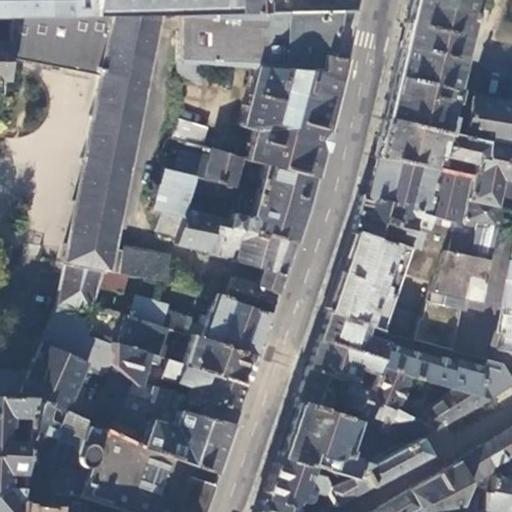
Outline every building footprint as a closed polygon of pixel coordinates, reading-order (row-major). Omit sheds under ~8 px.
[(0,0),(0,16),(11,17),(102,15),(178,13),(349,8),(350,0),(0,0)] [(410,0),(404,23),(464,37),(469,17),(482,21),(486,4),(473,1),(472,0),(410,0)] [(349,8),(178,13),(176,29),(176,79),(200,85),(201,64),(250,67),(251,62),(340,62),(348,17),(349,8)] [(11,17),(7,46),(7,55),(97,72),(59,260),(58,267),(61,268),(53,305),(90,314),(98,288),(103,269),(116,272),(121,250),(113,248),(117,230),(134,146),(158,26),(176,29),(178,13),(102,15),(11,17)] [(0,77),(5,78),(7,55),(7,46),(11,17),(0,16),(0,77)] [(464,37),(404,23),(388,90),(382,118),(442,132),(464,37)] [(326,120),(340,62),(251,62),(250,67),(236,125),(249,129),(240,158),(262,165),(311,178),(326,120)] [(511,107),(468,99),(460,137),(477,141),(511,147),(511,107)] [(202,145),(208,126),(176,117),(171,136),(202,145)] [(442,132),(382,118),(378,133),(373,154),(425,165),(429,151),(467,159),(466,165),(472,166),(477,141),(460,137),(442,132)] [(511,147),(477,141),(472,166),(460,222),(467,224),(468,220),(489,225),(494,205),(511,209),(511,147)] [(164,168),(193,176),(231,188),(240,158),(208,147),(206,154),(178,147),(175,157),(169,156),(167,165),(165,164),(164,168)] [(425,165),(373,154),(369,171),(363,197),(424,213),(434,167),(425,165)] [(307,192),(311,178),(262,165),(253,197),(243,195),(238,213),(244,215),(240,231),(291,245),(294,234),(300,215),(307,192)] [(284,262),(291,245),(240,231),(244,215),(238,213),(229,211),(227,218),(184,206),(193,176),(164,168),(150,210),(160,213),(179,218),(175,236),(174,244),(205,253),(233,261),(232,263),(259,271),(279,277),(284,262)] [(424,213),(363,197),(359,196),(354,211),(349,230),(352,231),(405,249),(406,245),(410,229),(420,231),(420,234),(424,234),(429,220),(430,215),(424,213)] [(405,249),(352,231),(332,287),(324,312),(365,325),(411,339),(418,317),(421,318),(421,315),(386,306),(398,271),(433,281),(442,251),(450,227),(429,220),(424,234),(420,247),(406,245),(405,249)] [(445,252),(467,257),(473,238),(470,236),(450,233),(445,252)] [(121,250),(116,272),(125,274),(164,282),(166,274),(188,279),(191,261),(169,258),(163,252),(122,244),(121,250)] [(418,317),(411,339),(449,350),(460,298),(477,301),(486,262),(467,257),(445,252),(442,251),(433,281),(421,315),(421,318),(418,317)] [(511,256),(509,256),(499,303),(506,305),(498,349),(511,351),(511,256)] [(116,272),(103,269),(98,288),(120,293),(125,274),(116,272)] [(273,293),(279,277),(259,271),(255,286),(273,293)] [(273,293),(255,286),(229,276),(224,291),(216,289),(214,295),(266,315),(270,304),(273,293)] [(258,337),(266,315),(214,295),(202,328),(189,323),(190,319),(165,311),(167,306),(135,296),(128,319),(149,325),(189,338),(252,357),(258,337)] [(116,332),(116,308),(96,308),(96,332),(116,332)] [(0,403),(19,405),(23,406),(24,402),(51,413),(60,416),(66,415),(85,365),(99,373),(108,365),(111,345),(84,336),(88,323),(55,309),(38,345),(34,343),(29,354),(33,356),(26,372),(0,370),(0,403)] [(365,325),(324,312),(319,326),(315,338),(377,359),(375,366),(405,376),(414,378),(422,354),(362,335),(365,325)] [(149,325),(128,319),(123,317),(114,346),(139,353),(149,325)] [(245,376),(252,357),(189,338),(187,345),(173,340),(167,360),(242,386),(245,376)] [(393,411),(405,376),(375,366),(377,359),(315,338),(309,355),(305,367),(340,379),(338,387),(360,397),(393,411)] [(146,405),(151,389),(137,384),(146,354),(139,353),(114,346),(111,345),(108,365),(108,373),(86,424),(132,445),(143,421),(147,422),(169,427),(174,413),(146,405)] [(452,361),(422,354),(414,378),(453,389),(487,400),(511,385),(511,379),(502,364),(485,360),(483,367),(453,358),(452,361)] [(237,398),(242,386),(167,360),(165,359),(159,377),(187,386),(183,396),(151,389),(146,405),(174,413),(227,427),(231,416),(237,398)] [(340,379),(305,367),(299,384),(293,401),(328,413),(332,401),(336,402),(335,408),(339,409),(336,415),(352,421),(360,397),(338,387),(340,379)] [(453,389),(411,419),(433,430),(487,400),(453,389)] [(352,421),(352,424),(407,443),(416,438),(416,439),(433,430),(411,419),(393,411),(360,397),(352,421)] [(352,424),(352,421),(336,415),(328,413),(293,401),(285,426),(274,455),(332,475),(343,478),(368,465),(340,455),(352,424)] [(197,511),(199,505),(210,474),(139,448),(132,445),(86,424),(66,415),(60,416),(56,426),(47,423),(51,413),(24,402),(23,406),(22,418),(19,440),(16,473),(15,487),(13,502),(52,507),(51,511),(97,511),(99,508),(109,511),(197,511)] [(22,418),(23,406),(19,405),(0,403),(0,511),(11,511),(13,502),(15,487),(0,485),(0,483),(1,477),(0,477),(0,471),(16,473),(19,440),(0,439),(2,424),(4,424),(5,416),(22,418)] [(218,452),(227,427),(174,413),(169,427),(147,422),(139,448),(210,474),(218,452)] [(511,427),(487,443),(458,460),(467,479),(461,501),(464,506),(500,511),(503,511),(504,508),(511,509),(511,480),(510,480),(511,474),(504,473),(504,479),(489,476),(491,467),(511,455),(511,427)] [(315,511),(351,493),(424,453),(416,439),(416,438),(407,443),(368,465),(343,478),(333,484),(303,501),(277,504),(259,498),(253,511),(315,511)] [(332,475),(274,455),(268,473),(259,498),(277,504),(303,501),(333,484),(332,475)] [(467,479),(458,460),(434,474),(407,490),(417,509),(449,506),(460,505),(461,501),(467,479)] [(417,509),(407,490),(397,496),(370,511),(409,511),(414,510),(417,509)] [(51,511),(52,507),(13,502),(11,511),(51,511)]
